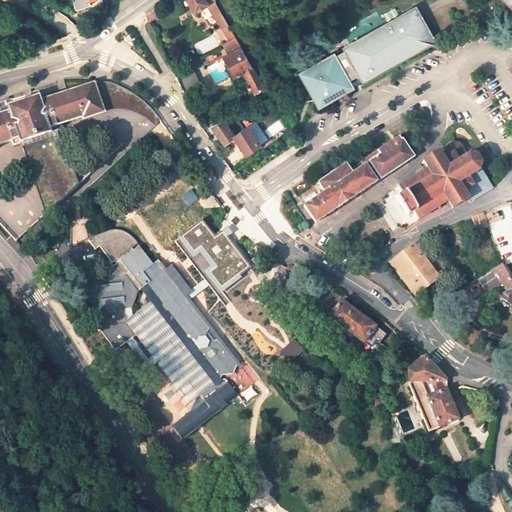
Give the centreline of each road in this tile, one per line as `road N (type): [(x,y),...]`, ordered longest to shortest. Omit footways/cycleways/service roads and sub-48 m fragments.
road 1 (tertiary): [(0,250),(170,511)]
road 2 (residential): [(249,204),(275,237),(453,366),(484,371)]
road 3 (residential): [(84,50),(158,87),(249,204)]
road 4 (residential): [(445,69),(331,132),(314,154)]
road 5 (residential): [(337,219),(429,152),(441,112)]
road 6 (residential): [(314,154),(450,79)]
road 7 (residential): [(375,265),(447,346),(484,371)]
road 8 (residential): [(495,197),(418,232),(375,265)]
